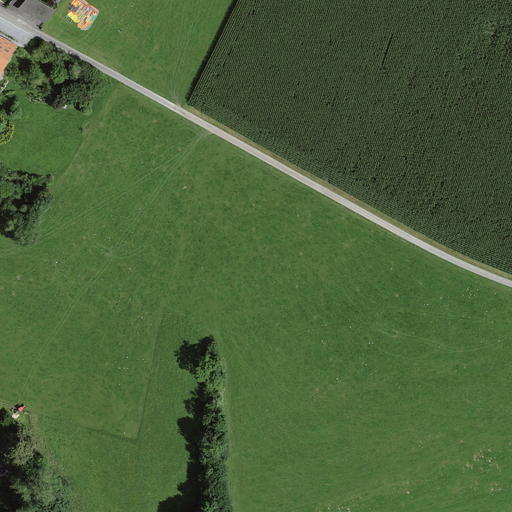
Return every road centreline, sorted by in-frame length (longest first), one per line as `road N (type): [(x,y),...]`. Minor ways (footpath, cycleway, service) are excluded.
road 1 (track): [(511,283),(475,271),(143,89)]
road 2 (unclassified): [(143,89),(0,12)]
